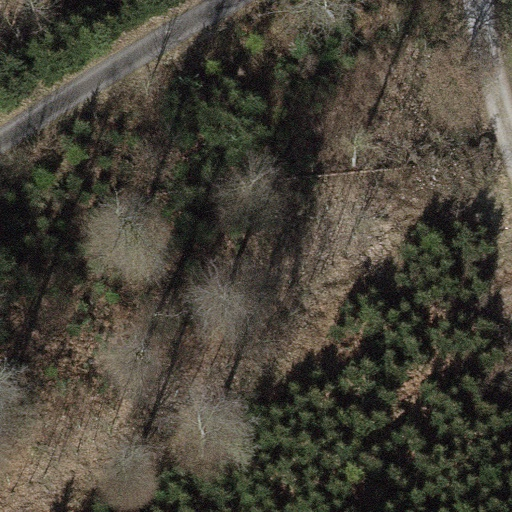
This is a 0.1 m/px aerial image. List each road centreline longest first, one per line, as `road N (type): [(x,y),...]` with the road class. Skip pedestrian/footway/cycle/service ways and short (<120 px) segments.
road 1 (track): [(0,141),(227,0)]
road 2 (track): [(511,137),(477,0)]
